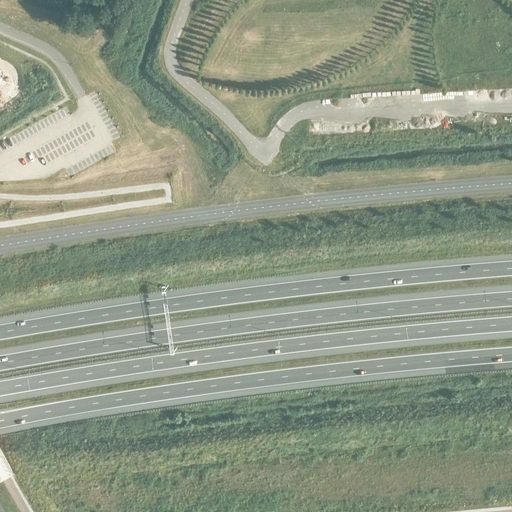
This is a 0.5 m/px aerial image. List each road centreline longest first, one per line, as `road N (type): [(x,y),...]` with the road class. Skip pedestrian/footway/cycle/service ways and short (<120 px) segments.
road 1 (motorway): [(0,421),(288,377),(511,356)]
road 2 (motorway): [(0,389),(285,347),(511,325)]
road 3 (motorway): [(511,301),(282,322),(0,364)]
road 4 (motorway): [(511,271),(277,293),(0,333)]
